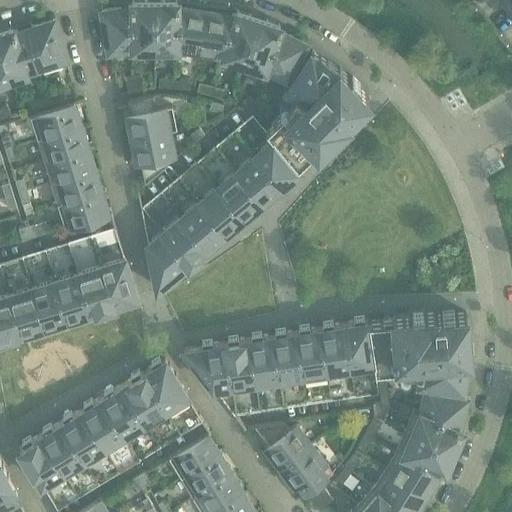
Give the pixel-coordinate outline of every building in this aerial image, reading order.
[(131,5),(102,10),(108,50),(132,46),(133,46),(133,1),(132,1),(132,4),(131,4),(131,5)] [(133,46),(132,46),(132,54),(154,54),(154,1),(133,1),(133,46)] [(176,1),(154,1),(154,54),(177,54),(177,46),(176,46),(176,1)] [(177,1),(176,1),(176,46),(177,46),(200,50),(207,6),(193,3),(192,7),(178,5),(178,3),(177,4),(177,1)] [(220,12),(221,8),(207,6),(200,50),(223,53),(224,54),(238,10),(237,10),(236,13),(235,13),(235,14),(220,12)] [(249,18),(250,15),(238,10),(224,54),(223,53),(220,61),(242,68),(257,21),(249,18)] [(38,66),(65,58),(53,19),(25,28),(37,66),(38,66)] [(257,21),(242,68),(263,75),(265,68),(265,67),(279,24),(266,20),(265,24),(257,21)] [(280,27),(279,27),(280,24),(279,24),(265,67),(265,68),(287,79),(306,42),(279,29),(280,27)] [(28,77),(40,73),(38,66),(37,66),(25,28),(15,31),(14,30),(13,30),(13,27),(0,31),(0,45),(10,76),(9,77),(11,84),(29,78),(28,77)] [(0,79),(9,77),(10,76),(0,45),(0,79)] [(286,89),(294,94),(292,98),(293,98),(284,112),(283,112),(266,129),(272,136),(285,152),(286,151),(299,168),(300,167),(299,166),(316,150),(317,152),(331,138),(332,139),(333,138),(332,137),(340,130),(340,131),(342,129),(341,129),(349,121),(347,119),(351,115),(352,116),(353,115),(354,117),(362,109),(361,107),(362,107),(361,106),(369,98),(359,87),(358,85),(360,84),(353,77),(351,78),(350,77),(349,77),(339,67),(338,68),(327,61),(311,51),(286,89)] [(133,76),(136,91),(144,89),(141,74),(133,76)] [(133,76),(125,78),(128,92),(136,91),(133,76)] [(159,79),(158,87),(174,88),(174,80),(159,79)] [(174,80),(174,88),(189,89),(190,81),(174,80)] [(199,82),(197,91),(212,94),(214,86),(199,82)] [(214,86),(212,94),(227,98),(229,90),(214,86)] [(63,90),(46,96),(48,104),(66,98),(63,90)] [(127,116),(126,116),(127,118),(128,118),(130,128),(129,128),(129,130),(130,130),(132,138),(169,131),(177,129),(172,105),(156,108),(153,95),(128,100),(131,113),(127,114),(127,116)] [(46,96),(29,101),(31,109),(48,104),(46,96)] [(250,96),(244,101),(253,112),(259,106),(250,96)] [(211,101),(210,109),(221,112),(223,104),(211,101)] [(80,122),(77,112),(78,112),(77,110),(76,111),(74,102),(30,116),(37,139),(81,125),(80,123),(81,123),(81,121),(80,122)] [(259,106),(253,112),(261,122),(268,117),(259,106)] [(0,118),(11,115),(8,107),(0,109),(0,118)] [(84,134),(85,134),(84,132),(83,132),(81,125),(37,139),(44,160),(88,147),(87,145),(88,145),(87,143),(84,134)] [(199,127),(190,135),(195,141),(204,133),(199,127)] [(165,155),(174,153),(169,131),(132,138),(133,145),(132,145),(133,147),(134,147),(136,156),(135,157),(135,158),(136,158),(136,161),(140,160),(144,182),(145,183),(167,164),(165,155)] [(9,135),(2,137),(5,149),(13,146),(9,135)] [(297,171),(299,170),(298,169),(299,168),(286,151),(285,152),(272,136),(254,151),(281,184),(288,177),(289,178),(290,177),(291,179),(298,173),(297,171)] [(13,146),(5,149),(9,160),(16,158),(13,146)] [(94,167),(95,167),(94,165),(93,165),(90,156),(91,156),(91,154),(90,154),(88,147),(44,160),(50,182),(94,168),(94,167)] [(274,189),(281,184),(254,151),(235,167),(262,199),(263,198),(264,199),(265,198),(267,199),(274,193),(273,191),(274,190),(274,189)] [(262,199),(235,167),(217,182),(244,214),(245,213),(246,214),(247,213),(248,214),(256,208),(254,207),(256,206),(255,205),(262,199)] [(94,168),(50,182),(57,204),(101,190),(101,189),(102,188),(101,187),(100,187),(97,178),(98,177),(98,176),(97,176),(94,168)] [(23,178),(15,181),(19,192),(26,190),(23,178)] [(9,182),(1,185),(5,196),(13,194),(9,182)] [(237,220),(244,214),(217,182),(198,197),(225,230),(227,229),(227,230),(229,228),(230,230),(237,224),(236,222),(237,221),(237,220)] [(26,190),(19,192),(22,204),(30,201),(26,190)] [(107,209),(104,199),(105,199),(104,197),(103,198),(101,190),(57,204),(64,227),(108,213),(107,211),(108,210),(108,209),(107,209)] [(13,194),(5,196),(9,208),(16,205),(13,194)] [(218,238),(219,236),(218,236),(225,230),(198,197),(180,213),(199,235),(207,245),(208,244),(209,245),(210,244),(211,245),(219,239),(218,238)] [(199,253),(201,252),(200,251),(207,245),(199,235),(180,213),(162,228),(180,250),(189,260),(190,260),(192,259),(193,261),(200,254),(199,253)] [(26,226),(30,237),(37,235),(33,224),(26,226)] [(26,226),(19,228),(22,240),(30,237),(26,226)] [(179,270),(180,268),(189,260),(180,250),(162,228),(147,240),(153,267),(152,267),(152,269),(153,269),(155,278),(154,279),(154,280),(155,280),(157,287),(170,276),(170,277),(172,276),(173,277),(180,271),(179,270)] [(121,256),(100,262),(109,290),(112,302),(121,300),(121,301),(123,300),(124,302),(133,299),(132,297),(134,297),(134,296),(137,295),(134,288),(135,288),(135,286),(134,286),(131,277),(132,277),(132,275),(131,275),(124,255),(121,256)] [(111,303),(112,302),(109,290),(100,262),(77,269),(85,296),(90,309),(98,307),(98,308),(100,307),(101,309),(110,306),(110,304),(111,304),(111,303)] [(81,312),(90,309),(85,296),(77,269),(54,276),(67,316),(68,316),(68,317),(70,317),(71,318),(80,316),(79,314),(81,313),(81,312)] [(58,319),(67,316),(54,276),(31,284),(44,324),(45,323),(45,324),(47,324),(48,325),(57,323),(56,321),(58,320),(58,319)] [(34,328),(35,327),(35,326),(44,324),(31,284),(8,291),(21,331),(22,330),(22,331),(24,331),(25,333),(34,330),(34,328)] [(12,333),(21,331),(8,291),(0,293),(0,338),(1,338),(2,340),(11,337),(11,335),(12,334),(12,333)] [(368,319),(371,340),(370,340),(373,361),(374,370),(399,368),(399,367),(416,369),(416,370),(419,371),(418,381),(463,387),(466,368),(469,356),(470,356),(468,341),(469,341),(469,339),(471,339),(470,329),(469,329),(468,327),(467,327),(466,313),(455,313),(454,313),(454,311),(442,312),(442,314),(441,314),(441,315),(436,315),(435,313),(424,314),(424,313),(422,313),(422,314),(413,314),(412,313),(411,314),(411,315),(392,316),(392,318),(369,320),(368,319)] [(370,340),(371,340),(368,319),(366,319),(366,318),(364,318),(363,317),(354,318),(354,320),(352,320),(352,321),(343,323),(350,364),(373,361),(370,340)] [(321,326),(320,326),(326,368),(350,364),(343,323),(335,324),(334,323),(332,323),(332,321),(323,323),(323,325),(321,325),(321,326)] [(299,329),(297,329),(297,330),(296,330),(302,372),(326,368),(320,326),(311,328),(311,327),(309,327),(308,325),(299,327),(299,329)] [(275,332),(273,332),(274,333),(272,334),(279,375),(302,372),(296,330),(287,331),(287,330),(285,331),(285,329),(275,330),(275,332)] [(252,336),(250,336),(250,337),(248,337),(255,379),(279,375),(272,334),(263,335),(263,334),(261,334),(261,332),(251,334),(252,336)] [(228,338),(228,339),(226,340),(226,341),(225,341),(231,383),(255,379),(248,337),(240,339),(239,338),(238,338),(237,336),(228,338)] [(202,341),(202,343),(200,344),(200,345),(184,347),(188,353),(187,354),(188,355),(189,354),(195,362),(194,363),(195,364),(196,364),(213,385),(231,383),(225,341),(214,342),(212,342),(211,340),(202,341)] [(174,373),(169,365),(170,364),(169,363),(168,363),(165,357),(162,359),(162,358),(160,359),(159,357),(151,362),(152,364),(150,365),(151,366),(143,370),(165,406),(187,393),(175,375),(176,374),(175,373),(174,373)] [(130,377),(130,378),(123,383),(145,419),(165,406),(143,370),(142,371),(141,370),(140,371),(139,370),(130,375),(131,376),(130,377)] [(385,376),(377,377),(379,391),(387,390),(385,376)] [(103,395),(102,395),(124,431),(145,419),(123,383),(115,388),(114,387),(113,388),(112,386),(103,391),(104,393),(103,394),(103,395)] [(420,411),(462,429),(463,428),(460,427),(460,426),(459,426),(466,397),(426,387),(421,410),(420,411)] [(387,390),(379,391),(381,404),(389,403),(387,390)] [(84,405),(82,406),(83,407),(82,408),(104,444),(124,431),(102,395),(94,400),(94,399),(92,400),(91,398),(83,404),(84,405)] [(420,411),(421,410),(413,407),(405,428),(454,449),(462,429),(420,411)] [(62,419),(62,420),(61,420),(83,456),(104,444),(82,408),(74,412),(72,413),(71,411),(63,416),(64,418),(62,419)] [(357,417),(351,427),(358,431),(364,420),(357,417)] [(365,433),(373,437),(380,423),(372,419),(365,433)] [(43,430),(41,431),(42,432),(41,433),(63,469),(83,456),(61,420),(54,425),(53,424),(51,425),(50,424),(42,429),(43,430)] [(268,444),(265,446),(267,448),(266,449),(267,450),(268,449),(274,457),(273,458),(274,459),(275,459),(280,465),(310,442),(296,423),(289,428),(283,421),(254,425),(268,444)] [(405,428),(396,448),(445,469),(454,449),(405,428)] [(22,445),(19,446),(23,452),(22,453),(23,454),(24,454),(29,462),(28,462),(29,464),(30,463),(41,482),(63,469),(41,433),(33,438),(33,437),(31,438),(30,436),(22,441),(23,443),(21,444),(22,445)] [(215,445),(210,436),(210,434),(209,435),(207,433),(168,457),(181,478),(188,474),(187,473),(220,453),(216,446),(217,446),(216,444),(215,445)] [(365,433),(358,446),(366,450),(373,437),(365,433)] [(292,480),(291,481),(292,482),(293,482),(294,484),(297,482),(305,492),(333,472),(310,442),(280,465),(284,471),(284,472),(285,473),(286,473),(292,480)] [(396,449),(385,467),(428,495),(436,483),(433,481),(435,477),(441,469),(442,469),(442,468),(445,470),(445,469),(396,448),(396,449)] [(220,453),(187,473),(188,474),(181,478),(192,496),(199,491),(199,492),(232,472),(228,466),(228,465),(228,464),(227,464),(222,456),(222,455),(221,454),(220,453)] [(345,466),(351,471),(361,458),(354,453),(345,466)] [(0,503),(17,495),(8,475),(9,475),(8,473),(7,474),(3,465),(3,463),(2,463),(0,459),(0,503)] [(345,466),(335,478),(342,483),(351,471),(345,466)] [(421,507),(428,495),(385,467),(373,486),(372,486),(400,511),(413,511),(417,505),(421,507)] [(144,472),(137,476),(143,486),(150,482),(144,472)] [(199,491),(192,496),(201,511),(211,511),(244,492),(239,485),(240,485),(239,483),(239,484),(233,475),(234,475),(233,473),(232,474),(232,472),(199,492),(199,491)] [(137,476),(131,480),(137,490),(143,486),(137,476)] [(400,511),(372,486),(357,503),(368,511),(400,511)] [(317,492),(327,504),(333,499),(324,487),(317,492)] [(211,511),(254,511),(255,511),(251,505),(252,504),(251,503),(250,503),(245,495),(246,494),(245,493),(244,493),(244,492),(211,511)] [(317,492),(311,497),(320,509),(327,504),(317,492)] [(77,511),(107,511),(99,499),(77,511)] [(165,499),(158,503),(163,511),(167,511),(171,510),(165,499)] [(368,511),(357,503),(349,511),(368,511)]
